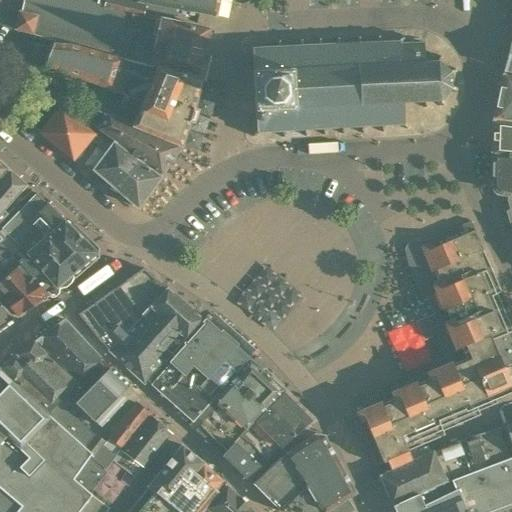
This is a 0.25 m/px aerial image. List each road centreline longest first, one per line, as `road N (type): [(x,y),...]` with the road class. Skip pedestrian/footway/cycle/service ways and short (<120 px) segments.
road 1 (residential): [(0,129),(115,229),(137,237),(239,164),(317,154)]
road 2 (residential): [(440,149),(463,169),(511,280)]
road 3 (residential): [(317,154),(440,149)]
road 4 (residential): [(440,149),(466,120),(475,89),(461,40)]
